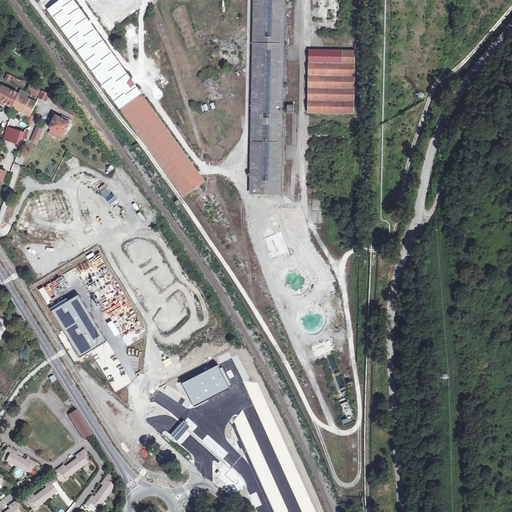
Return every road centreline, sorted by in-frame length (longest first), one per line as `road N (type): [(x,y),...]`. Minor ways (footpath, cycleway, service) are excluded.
road 1 (unclassified): [(399,511),(390,293),(448,99),(511,25)]
road 2 (unknown): [(244,0),(247,203),(291,204)]
road 3 (track): [(0,233),(31,189),(85,170),(121,192),(131,209),(110,270)]
road 4 (tertiary): [(0,272),(116,457)]
road 5 (track): [(511,9),(467,55),(453,47),(457,0)]
road 6 (residential): [(3,440),(35,396),(82,444)]
